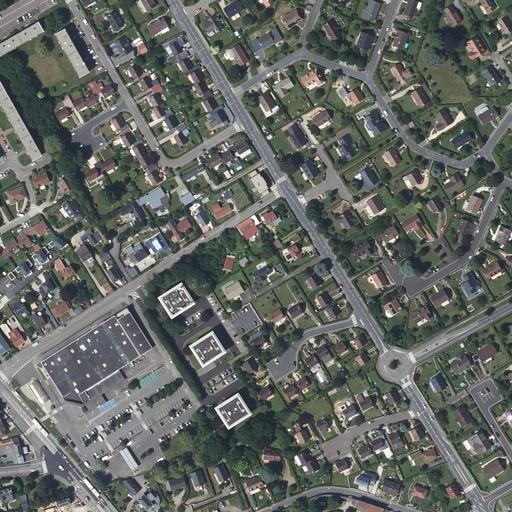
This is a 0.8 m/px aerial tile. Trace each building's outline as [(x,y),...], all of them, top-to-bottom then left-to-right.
[(156,5),(152,0),(141,0),(147,10),(156,5)] [(238,0),(223,10),(228,19),(244,9),(238,0)] [(373,22),(380,4),(370,0),(363,18),(373,22)] [(413,17),(418,2),(413,0),(408,0),(405,9),(406,9),(404,14),(413,17)] [(480,0),(481,2),(481,3),(487,13),(495,8),(489,0),(480,0)] [(124,24),(116,10),(107,16),(104,17),(106,21),(109,19),(115,29),(124,24)] [(293,24),(297,22),(301,19),(295,10),(287,16),(286,15),(282,18),(288,29),(294,25),(293,24)] [(456,15),(453,10),(446,14),(449,19),(448,20),(455,31),(463,26),(456,14),(456,15)] [(216,14),(210,17),(210,18),(209,19),(206,18),(205,22),(202,23),(207,32),(208,32),(222,24),(216,14)] [(167,26),(162,17),(149,25),(154,33),(167,26)] [(511,29),(511,28),(505,17),(497,22),(505,34),(511,29)] [(45,32),(39,22),(30,27),(29,26),(27,27),(26,28),(26,29),(8,39),(7,38),(6,39),(5,40),(5,41),(0,43),(0,53),(2,56),(11,51),(15,49),(32,39),(33,39),(36,37),(45,32)] [(331,29),(328,23),(321,27),(330,42),(337,38),(332,29),(331,29)] [(70,38),(65,28),(56,34),(61,43),(60,43),(62,47),(63,46),(73,64),(72,65),(74,68),(75,68),(80,77),(89,72),(84,63),(85,62),(84,61),(83,59),(82,60),(72,41),(73,40),(72,39),(71,37),(70,38)] [(402,49),(408,34),(398,31),(393,46),(402,49)] [(274,42),(268,33),(257,40),(263,49),(274,42)] [(369,42),(371,42),(373,37),(361,33),(359,38),(361,39),(358,47),(362,49),(362,47),(366,49),(369,42)] [(132,50),(125,37),(116,41),(124,55),(132,50)] [(168,46),(175,42),(173,38),(162,45),(164,48),(168,46)] [(485,52),(476,38),(467,44),(472,53),(469,55),(472,60),(485,52)] [(179,57),(186,53),(184,50),(181,52),(175,42),(168,46),(174,56),(176,54),(178,58),(179,57)] [(368,51),(371,42),(369,42),(366,49),(362,47),(362,49),(368,51)] [(238,44),(231,49),(236,58),(234,58),(239,67),(248,61),(238,44)] [(185,58),(188,57),(186,53),(179,57),(178,58),(180,61),(178,63),(183,73),(190,69),(191,68),(185,58)] [(147,76),(150,75),(147,71),(141,74),(136,64),(128,68),(134,78),(137,77),(139,81),(142,79),(143,78),(146,76),(147,76)] [(198,64),(191,68),(190,69),(192,72),(189,74),(195,83),(197,82),(200,81),(202,79),(203,79),(197,69),(200,67),(198,64)] [(398,65),(391,70),(398,81),(405,77),(406,78),(411,75),(408,69),(402,72),(398,65)] [(496,76),(490,66),(482,71),(488,81),(489,81),(492,86),(500,81),(497,76),(496,76)] [(316,69),(301,78),(306,87),(315,82),(317,85),(323,82),(316,69)] [(147,89),(149,93),(155,90),(157,88),(155,85),(152,86),(146,76),(143,78),(142,79),(139,81),(145,90),(147,89)] [(26,124),(0,78),(0,100),(6,112),(11,121),(16,128),(34,159),(43,154),(38,145),(26,124)] [(288,78),(274,86),(278,94),(293,86),(288,78)] [(98,94),(102,92),(103,95),(104,97),(114,92),(110,84),(104,87),(101,82),(97,84),(94,79),(91,81),(98,94)] [(95,96),(98,94),(91,81),(90,81),(88,83),(94,93),(83,99),(86,105),(87,106),(88,107),(98,101),(95,96)] [(206,90),(200,81),(197,82),(195,83),(193,84),(192,85),(198,95),(201,93),(203,97),(209,93),(210,92),(208,89),(206,90)] [(149,93),(151,96),(149,97),(154,107),(156,106),(162,103),(156,93),(159,91),(157,88),(155,90),(149,93)] [(428,102),(419,88),(411,93),(419,107),(428,102)] [(356,89),(348,94),(355,104),(363,100),(356,89)] [(210,92),(209,93),(203,97),(205,100),(202,101),(208,111),(209,111),(215,107),(209,97),(212,95),(210,92)] [(73,102),(68,93),(66,94),(64,95),(66,98),(71,106),(74,104),(73,102)] [(274,107),(265,93),(257,98),(266,113),(274,107)] [(77,110),(86,105),(83,99),(82,97),(73,102),(74,104),(77,110)] [(67,108),(71,106),(66,98),(63,100),(66,106),(67,108)] [(163,106),(162,103),(156,106),(154,107),(152,109),(153,112),(151,113),(150,115),(153,119),(154,120),(162,115),(165,119),(171,116),(171,115),(173,114),(169,108),(166,110),(165,109),(163,110),(161,107),(163,106)] [(223,107),(220,103),(215,107),(209,111),(211,115),(213,114),(216,118),(211,121),(213,126),(219,123),(221,122),(223,125),(227,123),(225,119),(219,109),(223,107)] [(70,113),(67,108),(66,106),(55,112),(60,119),(70,113)] [(481,114),(477,116),(483,126),(498,117),(493,107),(488,110),(481,114)] [(435,127),(438,131),(451,123),(443,110),(434,115),(440,124),(435,127)] [(369,128),(371,131),(374,132),(379,129),(380,131),(386,127),(384,123),(380,123),(380,124),(378,124),(375,118),(376,118),(377,115),(374,111),(364,118),(367,122),(365,123),(365,125),(367,129),(369,128)] [(325,112),(313,119),(317,127),(330,119),(325,112)] [(184,126),(182,122),(180,123),(177,125),(175,122),(171,115),(171,116),(165,119),(164,120),(170,129),(175,126),(177,130),(180,128),(184,126)] [(119,128),(124,125),(119,116),(111,120),(117,130),(119,128)] [(124,130),(129,127),(127,124),(124,125),(119,128),(121,132),(124,130)] [(186,129),(184,126),(180,128),(177,130),(179,133),(173,136),(177,143),(173,145),(172,147),(174,151),(176,151),(180,148),(179,146),(186,142),(181,132),(186,129)] [(282,133),(285,138),(289,145),(288,146),(292,152),(301,147),(293,134),(292,134),(288,129),(282,133)] [(126,146),(133,143),(134,142),(128,132),(123,135),(120,136),(126,146)] [(466,132),(455,139),(456,141),(452,144),(455,148),(470,139),(466,132)] [(337,140),(340,145),(342,143),(343,145),(341,146),(337,149),(342,157),(344,155),(348,160),(357,154),(349,143),(350,142),(345,135),(337,140)] [(134,147),(139,157),(147,153),(141,143),(143,142),(141,138),(134,142),(133,143),(135,146),(134,147)] [(230,147),(234,153),(237,151),(239,154),(248,148),(244,141),(235,147),(233,145),(230,147)] [(233,158),(232,155),(234,153),(230,147),(227,148),(229,150),(219,157),(222,162),(223,164),(233,158)] [(393,148),(384,154),(392,167),(400,162),(397,157),(398,156),(393,148)] [(139,157),(145,167),(147,166),(149,170),(156,165),(154,162),(152,163),(147,153),(139,157)] [(219,157),(217,154),(208,160),(206,158),(203,160),(207,168),(211,166),(212,168),(222,162),(219,157)] [(102,163),(104,168),(106,171),(116,165),(112,157),(102,163)] [(317,175),(309,161),(300,166),(302,171),(303,170),(309,180),(317,175)] [(149,170),(150,173),(149,174),(155,185),(162,180),(156,170),(158,169),(156,165),(149,170)] [(204,170),(202,165),(196,167),(197,168),(182,176),(184,180),(199,172),(200,173),(204,170)] [(98,172),(95,167),(85,172),(89,180),(99,174),(98,172)] [(377,183),(367,168),(359,173),(366,184),(367,183),(369,187),(377,183)] [(49,180),(45,170),(31,176),(35,186),(49,180)] [(249,179),(254,187),(264,180),(262,176),(261,177),(259,173),(257,174),(255,170),(251,172),(248,174),(251,178),(249,179)] [(415,171),(406,176),(413,186),(421,181),(417,175),(417,174),(415,171)] [(61,186),(63,185),(64,184),(65,186),(65,187),(67,191),(76,187),(69,175),(59,181),(58,183),(60,185),(61,186)] [(462,185),(456,175),(449,179),(450,182),(443,186),(448,194),(462,185)] [(264,180),(254,187),(258,194),(260,193),(262,197),(269,193),(266,189),(268,188),(266,184),(267,184),(264,180)] [(26,196),(22,186),(6,193),(11,204),(16,202),(15,200),(18,199),(26,196)] [(146,193),(138,198),(142,204),(149,200),(154,209),(158,206),(169,207),(168,200),(171,199),(168,193),(166,195),(164,192),(165,191),(164,190),(163,190),(162,187),(147,195),(146,193)] [(194,199),(188,190),(179,195),(184,204),(194,199)] [(472,195),(466,210),(476,214),(482,200),(472,195)] [(383,209),(375,196),(366,202),(374,215),(383,209)] [(438,202),(439,201),(440,201),(437,197),(428,202),(435,214),(442,209),(440,206),(438,202)] [(123,215),(129,211),(134,213),(136,217),(135,217),(135,218),(136,219),(136,220),(138,222),(138,221),(145,218),(138,206),(142,204),(138,198),(119,209),(120,209),(120,210),(120,211),(120,212),(120,213),(121,214),(122,215),(123,215)] [(80,219),(87,213),(84,209),(82,211),(73,200),(63,207),(72,219),(76,216),(77,215),(80,219)] [(231,210),(229,204),(220,208),(217,203),(211,206),(217,217),(231,210)] [(197,213),(194,214),(196,217),(195,218),(197,223),(199,222),(201,225),(208,221),(198,206),(194,208),(197,213)] [(276,213),(274,210),(268,214),(267,213),(261,217),(263,220),(265,219),(268,223),(276,218),(274,214),(276,213)] [(346,212),(337,218),(340,222),(341,222),(346,229),(353,225),(346,212)] [(255,215),(250,218),(254,225),(258,222),(259,222),(259,221),(255,215)] [(415,215),(401,224),(405,232),(413,228),(415,230),(422,226),(415,215)] [(104,218),(99,221),(107,236),(113,232),(104,218)] [(166,221),(170,228),(175,225),(171,218),(166,221)] [(246,220),(250,227),(254,225),(250,218),(247,219),(246,220)] [(28,228),(32,234),(36,231),(39,235),(49,227),(43,219),(38,223),(37,223),(32,227),(31,226),(28,228)] [(186,219),(175,225),(180,233),(191,226),(186,219)] [(461,219),(455,233),(465,238),(472,224),(461,219)] [(246,220),(238,225),(246,239),(254,234),(254,233),(258,230),(254,225),(250,227),(246,220)] [(180,233),(175,225),(170,228),(171,229),(178,240),(183,238),(180,233)] [(504,245),(510,231),(500,226),(496,234),(497,235),(494,241),(504,245)] [(393,227),(381,234),(386,242),(398,235),(393,227)] [(28,237),(32,234),(28,228),(25,230),(26,231),(20,235),(21,236),(16,240),(20,245),(21,247),(31,240),(28,237)] [(97,232),(93,234),(89,228),(88,229),(85,232),(80,237),(82,240),(83,242),(89,238),(93,245),(101,239),(97,232)] [(61,246),(64,243),(59,237),(51,244),(54,247),(58,244),(61,246)] [(0,256),(2,255),(4,258),(11,254),(10,252),(20,245),(16,240),(15,238),(8,243),(9,243),(5,246),(7,248),(1,253),(0,251),(0,256)] [(272,247),(273,249),(274,248),(276,247),(281,244),(278,240),(270,245),(272,247)] [(355,259),(365,253),(366,252),(368,255),(372,252),(365,241),(350,250),(355,259)] [(299,250),(295,244),(288,248),(293,257),(298,254),(297,251),(299,250)] [(91,256),(92,256),(86,247),(85,245),(77,250),(83,261),(84,261),(85,262),(92,258),(91,256)] [(134,265),(148,255),(144,250),(143,248),(135,253),(134,251),(127,256),(134,265)] [(108,253),(106,250),(98,255),(101,259),(106,255),(108,253)] [(38,254),(42,259),(46,256),(42,251),(38,254)] [(230,256),(227,255),(224,269),(227,269),(227,271),(229,271),(232,256),(231,255),(230,256)] [(249,264),(245,257),(239,261),(239,263),(237,264),(235,262),(232,263),(234,266),(233,267),(234,269),(241,265),(242,267),(249,264)] [(66,268),(61,261),(60,258),(59,258),(56,260),(58,262),(63,270),(66,268)] [(15,269),(19,274),(33,266),(30,260),(15,269)] [(496,262),(483,270),(488,278),(501,271),(496,262)] [(271,271),(267,264),(253,272),(257,279),(258,279),(259,282),(266,278),(265,275),(271,271)] [(75,272),(71,265),(66,268),(68,271),(70,275),(75,272)] [(117,272),(113,267),(106,271),(113,283),(121,278),(117,272)] [(70,275),(68,271),(66,268),(63,270),(61,271),(65,278),(70,275)] [(379,271),(370,277),(377,288),(385,283),(381,276),(382,275),(379,271)] [(479,288),(470,273),(462,278),(465,283),(460,286),(467,297),(476,291),(479,289),(479,288)] [(321,285),(315,274),(307,279),(313,289),(321,285)] [(48,283),(42,285),(48,295),(56,291),(54,289),(58,287),(51,276),(46,279),(48,283)] [(244,290),(239,280),(225,288),(231,298),(244,290)] [(114,291),(108,282),(103,285),(107,290),(108,289),(110,293),(112,292),(114,291)] [(195,302),(182,282),(160,296),(173,316),(195,302)] [(448,299),(443,290),(429,298),(435,307),(448,299)] [(330,303),(324,293),(316,298),(322,308),(330,303)] [(56,310),(60,315),(69,309),(68,306),(70,305),(68,301),(66,298),(63,300),(64,302),(55,308),(56,310)] [(24,312),(28,309),(25,306),(24,303),(22,304),(20,300),(11,306),(13,310),(14,310),(18,315),(22,313),(24,317),(26,315),(24,312)] [(397,307),(393,300),(382,306),(385,311),(387,309),(392,315),(401,310),(398,306),(397,307)] [(302,313),(298,305),(287,311),(292,319),(302,313)] [(73,310),(76,315),(77,314),(79,313),(83,310),(81,306),(73,310)] [(334,306),(326,310),(331,319),(339,314),(334,306)] [(119,370),(152,348),(126,307),(40,362),(43,366),(50,378),(66,402),(73,404),(80,406),(88,401),(89,399),(93,398),(95,395),(99,394),(102,391),(105,390),(108,387),(112,385),(114,383),(118,382),(123,377),(122,376),(123,375),(121,372),(120,372),(119,370)] [(425,307),(411,315),(416,323),(425,318),(426,319),(431,316),(425,307)] [(50,310),(55,318),(60,315),(56,310),(55,308),(50,310)] [(284,317),(279,310),(269,316),(274,324),(284,317)] [(32,315),(39,328),(46,324),(41,315),(38,317),(35,313),(32,315)] [(19,333),(16,329),(11,333),(13,336),(10,338),(16,347),(25,341),(19,333)] [(225,351),(213,331),(191,345),(203,365),(225,351)] [(259,332),(249,338),(251,341),(256,349),(266,343),(261,335),(259,332)] [(0,333),(0,350),(2,353),(10,346),(0,333)] [(366,344),(361,335),(353,340),(358,349),(366,344)] [(347,350),(342,342),(334,347),(338,355),(347,350)] [(497,353),(492,344),(476,353),(481,361),(490,356),(490,357),(497,353)] [(329,354),(325,346),(316,352),(320,359),(329,354)] [(369,362),(363,353),(355,358),(361,367),(369,362)] [(464,355),(464,356),(457,360),(451,363),(457,373),(464,368),(465,369),(470,366),(464,355)] [(318,363),(314,356),(305,361),(309,369),(312,367),(318,363)] [(257,370),(251,361),(243,365),(249,375),(257,370)] [(43,366),(39,369),(47,380),(50,378),(43,366)] [(446,387),(438,375),(430,380),(438,392),(446,387)] [(309,386),(304,379),(296,384),(300,392),(309,386)] [(35,381),(29,385),(41,405),(47,401),(35,381)] [(298,394),(293,386),(284,391),(289,399),(298,394)] [(272,395),(268,388),(258,394),(262,401),(272,395)] [(399,401),(393,390),(385,394),(390,405),(399,401)] [(101,394),(95,398),(100,406),(106,402),(101,394)] [(250,414),(238,394),(216,407),(228,427),(250,414)] [(356,397),(363,410),(373,405),(369,398),(363,401),(361,395),(356,397)] [(356,413),(353,405),(342,410),(346,418),(356,413)] [(453,412),(458,420),(460,420),(464,426),(472,420),(462,406),(453,412)] [(319,430),(320,431),(325,429),(329,427),(325,419),(316,423),(319,430)] [(424,437),(418,426),(410,430),(416,441),(424,437)] [(300,431),(295,433),(301,444),(309,440),(304,429),(300,431)] [(490,447),(480,431),(472,436),(476,443),(472,445),(478,454),(490,447)] [(403,445),(397,432),(388,437),(392,444),(396,442),(398,447),(403,445)] [(380,450),(383,450),(389,447),(383,434),(379,436),(380,438),(384,446),(379,448),(380,450)] [(22,454),(27,453),(25,446),(21,447),(18,437),(1,441),(3,447),(14,444),(19,463),(25,462),(22,454)] [(375,450),(379,448),(384,446),(380,438),(371,442),(375,450)] [(371,453),(368,445),(357,450),(361,458),(371,453)] [(280,451),(271,450),(269,450),(269,449),(265,448),(264,459),(278,460),(280,451)] [(436,457),(432,449),(421,454),(419,451),(409,455),(411,460),(412,460),(415,466),(424,462),(436,457)] [(113,453),(120,464),(126,460),(119,450),(113,453)] [(305,463),(310,460),(305,450),(297,455),(302,464),(305,463)] [(294,456),(298,466),(302,464),(297,455),(294,456)] [(394,461),(393,458),(380,464),(381,467),(394,461)] [(318,469),(313,459),(310,460),(305,463),(310,473),(318,469)] [(349,467),(345,459),(335,464),(339,472),(349,467)] [(482,468),(489,479),(493,476),(494,476),(493,475),(503,470),(497,460),(482,468)] [(127,463),(121,466),(125,472),(131,468),(127,463)] [(222,465),(213,469),(219,481),(222,480),(224,479),(228,477),(222,465)] [(200,470),(190,474),(195,487),(198,486),(201,484),(205,483),(200,470)] [(366,477),(361,475),(358,477),(357,478),(356,478),(355,483),(367,487),(368,484),(373,486),(376,475),(367,472),(366,477)] [(186,486),(183,476),(165,482),(168,491),(182,487),(182,488),(186,486)] [(263,485),(259,476),(255,478),(254,477),(245,481),(249,491),(263,485)] [(130,479),(122,481),(135,495),(140,490),(130,479)] [(396,495),(399,484),(385,480),(382,490),(396,495)] [(460,492),(454,483),(445,488),(452,498),(460,492)] [(424,498),(427,490),(414,486),(411,493),(424,498)] [(13,495),(11,487),(2,489),(4,498),(13,495)] [(144,493),(137,499),(147,510),(153,504),(156,508),(158,507),(158,505),(159,504),(160,503),(160,500),(160,499),(159,498),(158,495),(156,496),(153,492),(152,493),(148,497),(146,496),(144,493)] [(23,510),(29,508),(26,495),(19,497),(23,510)] [(82,504),(75,496),(40,506),(42,511),(72,503),(74,507),(82,504)] [(377,511),(382,511),(384,508),(358,499),(356,504),(369,508),(368,509),(377,511)]
